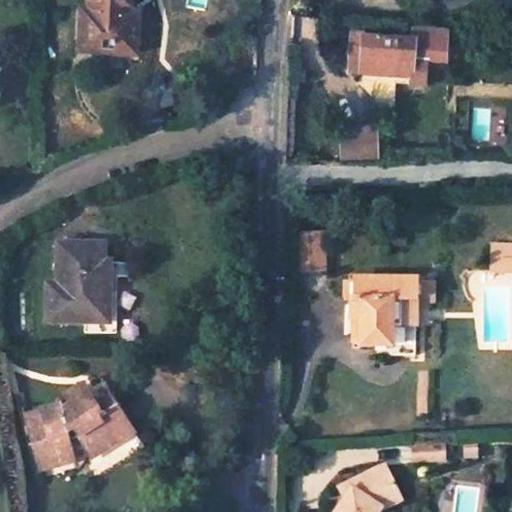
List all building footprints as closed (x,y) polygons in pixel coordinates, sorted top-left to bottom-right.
[(82,11),(78,84),(133,88),(138,14),(127,13),(128,0),(90,0),(90,11),(82,11)] [(445,26),(415,24),(414,36),(363,34),(363,31),(350,30),(349,49),(349,71),(361,71),(361,80),(426,83),(426,74),(427,53),(444,54),(445,26)] [(339,158),(375,157),(374,126),(339,126),(338,126),(339,158)] [(46,282),(46,319),(87,319),(87,330),(113,330),(115,297),(109,296),(109,274),(104,273),(105,244),(58,242),(57,282),(46,282)] [(322,242),(292,242),(292,272),(322,272),(322,242)] [(511,247),(493,247),(491,274),(511,275),(511,247)] [(353,318),(352,340),(357,340),(358,345),(389,345),(388,352),(414,353),(416,279),(354,278),(354,284),(342,284),(341,299),(350,299),(350,318),(353,318)] [(432,285),(416,285),(415,303),(431,304),(432,285)] [(26,417),(40,464),(75,454),(70,438),(80,435),(92,453),(105,444),(107,447),(133,428),(115,402),(102,411),(96,402),(82,384),(66,397),(71,405),(62,411),(61,406),(26,417)] [(102,411),(115,402),(109,393),(96,402),(102,411)] [(411,465),(445,463),(444,446),(410,448),(411,465)] [(75,454),(40,464),(42,471),(77,462),(75,454)] [(384,463),(347,480),(350,487),(331,511),(376,511),(383,502),(399,495),(384,463)]
